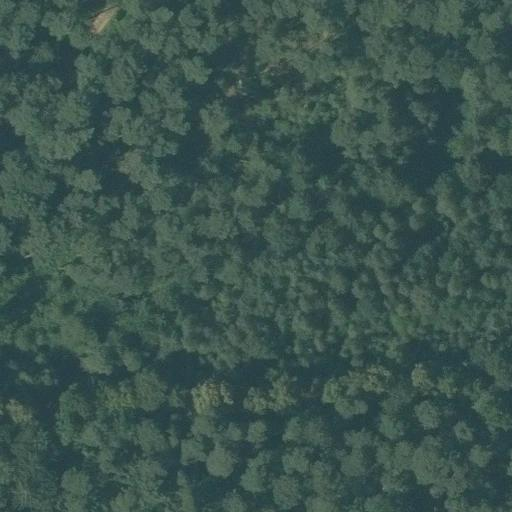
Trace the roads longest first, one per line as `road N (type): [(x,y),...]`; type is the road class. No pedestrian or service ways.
road 1 (track): [(0,416),(511,384)]
road 2 (track): [(0,163),(119,0)]
